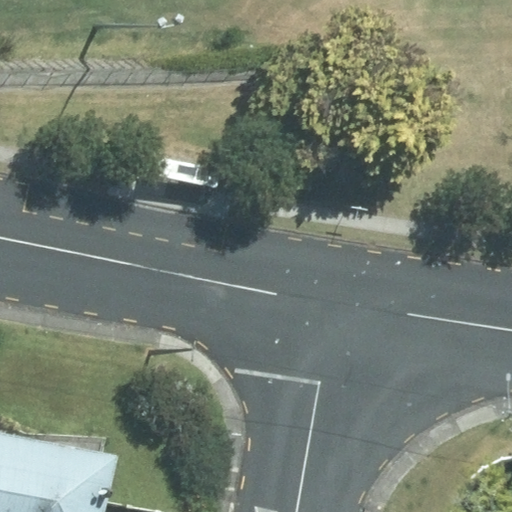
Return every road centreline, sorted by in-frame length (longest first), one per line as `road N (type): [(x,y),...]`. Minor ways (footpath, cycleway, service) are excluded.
road 1 (tertiary): [(0,237),(327,303)]
road 2 (residential): [(327,303),(290,511)]
road 3 (tertiary): [(327,303),(511,329)]
